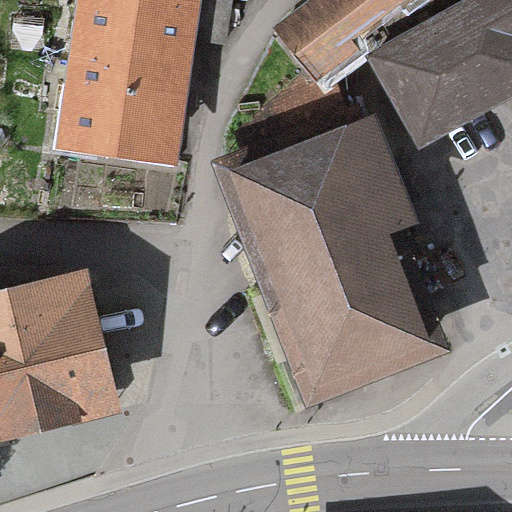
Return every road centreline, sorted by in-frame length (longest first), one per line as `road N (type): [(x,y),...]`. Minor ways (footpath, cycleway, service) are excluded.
road 1 (residential): [(282,0),(236,73),(211,140),(152,511)]
road 2 (secondary): [(160,511),(299,480),(463,469)]
